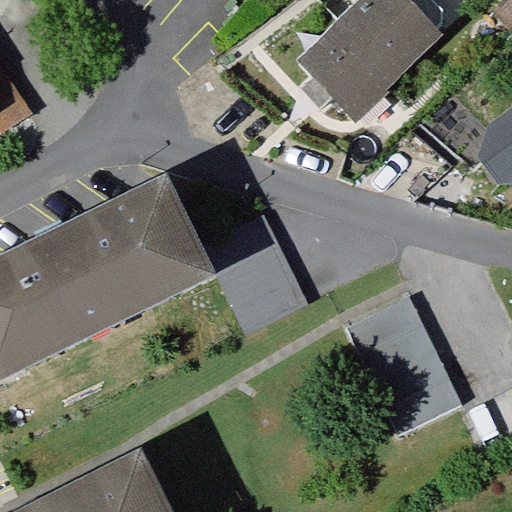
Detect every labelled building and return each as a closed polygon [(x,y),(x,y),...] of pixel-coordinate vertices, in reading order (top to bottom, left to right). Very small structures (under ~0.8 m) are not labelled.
[(377,0),(304,70),(321,87),(309,99),(328,118),(340,106),(362,129),(447,47),(442,41),(450,33),(450,21),(430,0),(377,0)] [(0,126),(3,125),(13,141),(34,128),(0,75),(0,126)] [(166,192),(0,272),(0,386),(211,285),(166,192)] [(273,224),(211,253),(253,343),(316,313),(273,224)] [(425,299),(359,331),(418,450),(483,418),(425,299)] [(171,511),(141,451),(14,511),(171,511)]
